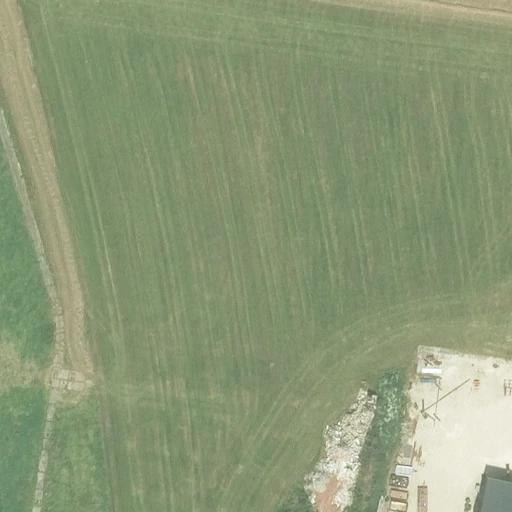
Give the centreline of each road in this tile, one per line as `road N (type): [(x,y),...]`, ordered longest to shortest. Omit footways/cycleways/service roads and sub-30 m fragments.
road 1 (track): [(479,454),(47,373)]
road 2 (track): [(0,133),(53,310),(29,511)]
